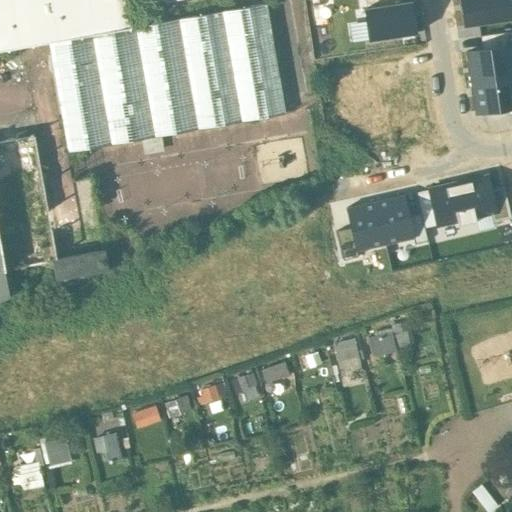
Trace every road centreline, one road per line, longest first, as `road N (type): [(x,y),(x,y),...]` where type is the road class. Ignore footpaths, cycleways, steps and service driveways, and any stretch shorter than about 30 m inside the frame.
road 1 (residential): [(218,213),(84,241),(52,239),(31,208),(4,0)]
road 2 (residential): [(485,153),(218,213)]
road 3 (residential): [(207,0),(232,163),(218,213)]
road 4 (residential): [(485,153),(453,115),(436,0)]
